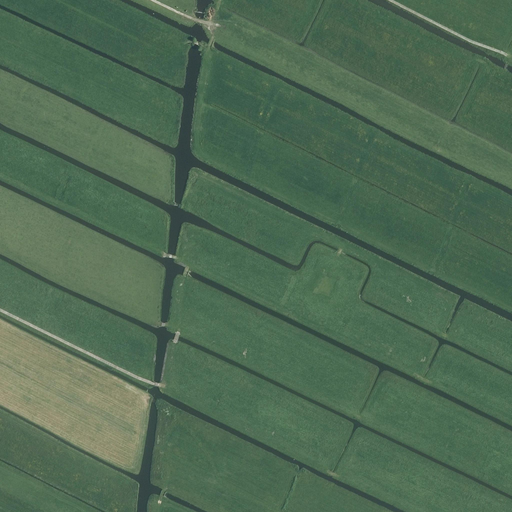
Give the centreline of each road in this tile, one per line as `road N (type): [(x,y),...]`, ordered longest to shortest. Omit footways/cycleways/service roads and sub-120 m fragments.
road 1 (track): [(159,385),(0,310)]
road 2 (track): [(507,56),(388,0)]
